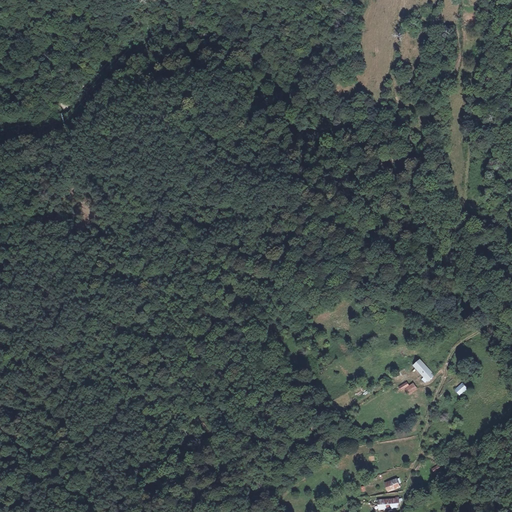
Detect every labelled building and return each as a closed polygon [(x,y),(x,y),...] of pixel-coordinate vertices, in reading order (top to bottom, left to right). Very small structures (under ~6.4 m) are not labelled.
[(434,376),(421,360),(414,366),(424,378),(421,380),(424,384),(434,376)] [(410,393),(417,389),(414,382),(409,385),(407,381),(398,386),(401,390),(407,387),(410,393)] [(460,385),(455,390),(460,396),(466,391),(460,385)] [(438,464),(432,468),(435,473),(441,468),(438,464)] [(385,484),(388,493),(402,487),(398,479),(385,484)] [(377,509),(398,507),(397,497),(376,499),(377,509)]
